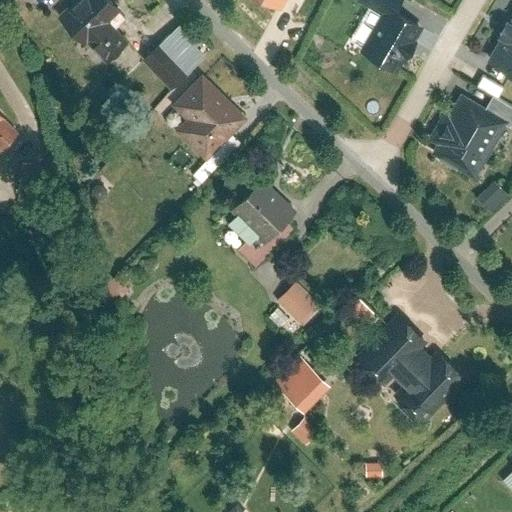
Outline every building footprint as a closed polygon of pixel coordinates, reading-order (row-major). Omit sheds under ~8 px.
[(125,39),(107,21),(117,10),(106,0),(69,0),(51,18),(81,47),(86,42),(104,60),(125,39)] [(420,33),(386,12),(393,0),(352,0),(377,15),(354,51),(393,75),(420,33)] [(511,76),(511,21),(489,65),(511,76)] [(160,41),(135,63),(163,92),(187,70),(160,41)] [(181,119),(170,131),(202,161),(242,117),(196,76),(168,107),(181,119)] [(511,120),(511,108),(486,94),(478,109),(509,126),(511,120)] [(431,149),(428,153),(469,175),(498,123),(457,100),(446,121),(434,114),(418,142),(431,149)] [(19,164),(19,180),(45,181),(45,164),(19,164)] [(244,248),(253,239),(261,247),(295,212),(257,175),(223,210),(229,216),(221,225),(244,248)] [(487,210),(503,191),(488,179),(473,197),(487,210)] [(289,284),(271,303),(296,327),(314,309),(289,284)] [(376,384),(383,377),(396,390),(388,398),(416,424),(459,380),(431,354),(421,364),(407,351),(416,341),(390,316),(349,359),(376,384)] [(298,353),(268,383),(301,415),(330,385),(298,353)] [(286,428),(301,442),(313,428),(299,414),(286,428)] [(241,511),(228,500),(217,511),(241,511)]
